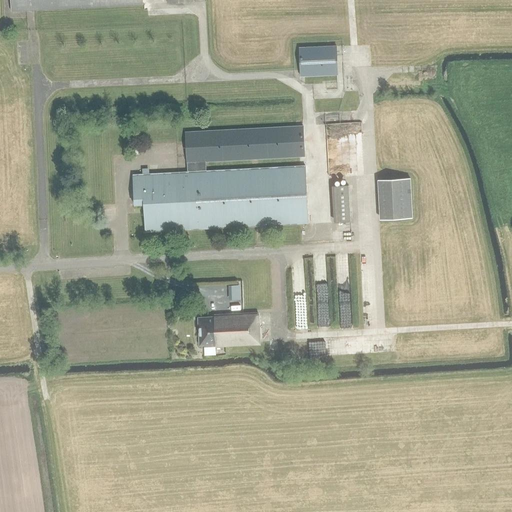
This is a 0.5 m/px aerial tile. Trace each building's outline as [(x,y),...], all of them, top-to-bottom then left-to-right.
[(10,0),(11,12),(143,5),(142,0),(10,0)] [(336,47),(299,49),(300,77),(338,75),(336,47)] [(134,205),(144,205),(145,233),(307,224),(304,165),(205,171),(205,162),(303,157),(302,126),(185,132),(187,172),(133,175),(134,205)] [(410,178),(380,180),(382,220),(412,218),(410,178)] [(350,222),(348,186),(334,186),(336,223),(350,222)] [(304,278),(304,257),(295,257),(295,261),(293,261),(294,278),(304,278)] [(241,296),(241,281),(229,281),(229,296),(241,296)] [(198,319),(199,320),(200,345),(211,345),(211,348),(259,345),(258,320),(258,313),(213,316),(213,318),(198,319)]
